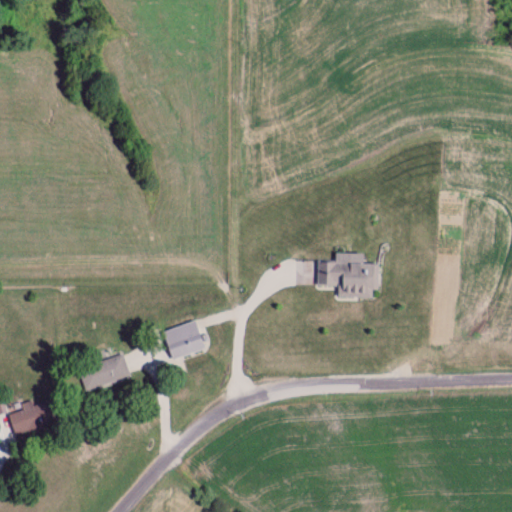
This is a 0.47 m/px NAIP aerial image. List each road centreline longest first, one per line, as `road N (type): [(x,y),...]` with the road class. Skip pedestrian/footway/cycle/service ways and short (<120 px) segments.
road 1 (residential): [(511,377),(224,402),(106,511)]
road 2 (residential): [(224,402),(221,0)]
